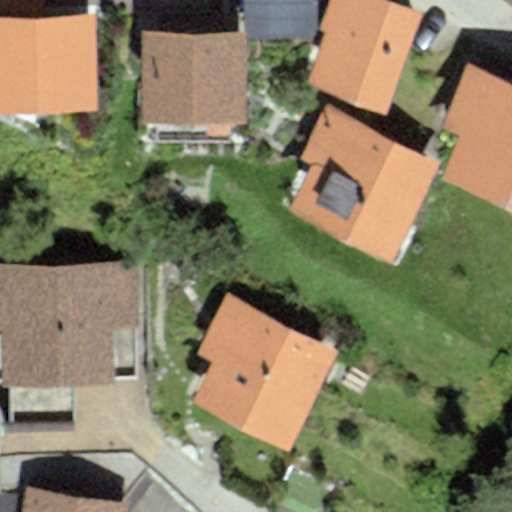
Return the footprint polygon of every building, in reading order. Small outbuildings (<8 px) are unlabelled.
[(0,0),(0,17),(44,16),(43,0),(0,0)] [(314,0),(243,0),(245,34),(245,37),(313,39),(314,0)] [(306,84),(318,90),(385,119),(425,18),(384,0),(332,0),(319,30),(327,34),(306,84)] [(0,116),(96,112),(92,14),(44,16),(0,17),(0,116)] [(245,34),(141,33),(141,73),(244,74),(245,37),(245,34)] [(511,212),(511,85),(468,66),(440,129),(461,137),(442,184),(511,212)] [(244,125),(244,74),(141,73),(140,124),(244,125)] [(390,264),(438,162),(325,108),(300,161),(313,167),(290,216),(390,264)] [(135,261),(0,264),(0,331),(1,332),(2,389),(111,386),(109,329),(137,328),(135,261)] [(339,354),(227,293),(196,357),(212,365),(191,403),(288,453),(339,354)] [(126,511),(128,506),(27,491),(23,511),(126,511)]
